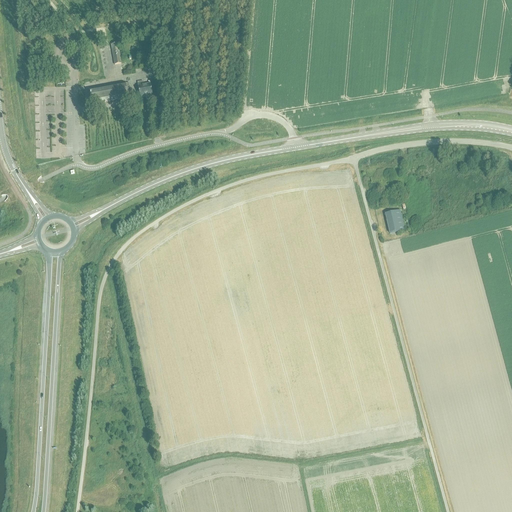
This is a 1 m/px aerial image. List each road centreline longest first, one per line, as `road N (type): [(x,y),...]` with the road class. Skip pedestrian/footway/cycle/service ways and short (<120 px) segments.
road 1 (unclassified): [(75,511),(96,306),(123,246),(223,187),(354,156)]
road 2 (unclassified): [(448,511),(354,156)]
road 3 (unclassified): [(293,147),(281,122),(256,115),(219,133),(83,167),(75,157),(73,70)]
road 4 (trunk): [(42,511),(60,273)]
road 5 (trunk): [(47,288),(33,511)]
road 6 (primary): [(293,147),(425,128),(511,131)]
road 7 (unclassified): [(511,147),(444,141),(354,156)]
road 8 (primary): [(72,231),(202,166)]
